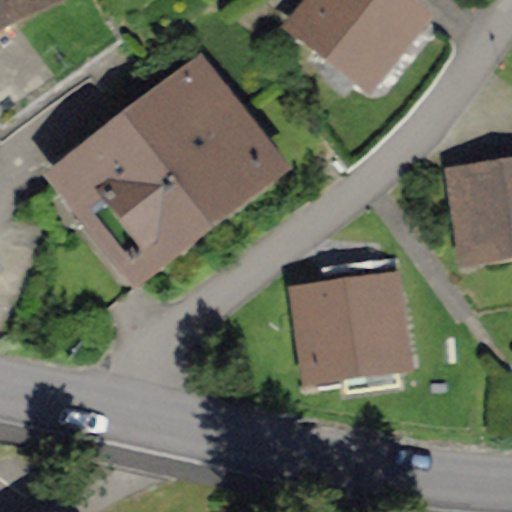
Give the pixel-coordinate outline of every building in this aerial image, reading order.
[(0,0),(0,47),(77,6),(73,0),(0,0)] [(436,25),(401,0),(313,0),(283,42),(376,108),(436,25)] [(280,164),(212,67),(45,184),(112,280),(280,164)] [(511,264),(511,177),(461,186),(475,271),(511,264)] [(391,375),(381,286),(279,297),(289,386),(391,375)]
